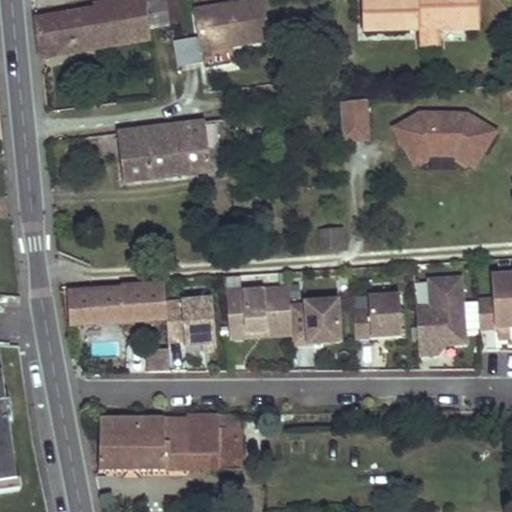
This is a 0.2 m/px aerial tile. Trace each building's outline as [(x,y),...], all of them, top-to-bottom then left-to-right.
[(98,11),(38,21),(41,53),(147,33),(147,29),(171,25),(167,6),(166,0),(126,0),(98,5),(98,11)] [(263,0),(242,0),(197,8),(203,39),(205,50),(271,38),(263,0)] [(362,0),(363,30),(420,30),(420,46),(442,45),(441,29),(464,28),(463,0),(362,0)] [(478,0),(463,0),(464,28),(479,28),(478,0)] [(203,39),(177,44),(180,64),(207,59),(205,50),(203,39)] [(365,101),(340,104),(343,142),(368,141),(365,101)] [(496,131),(466,115),(420,115),(394,131),(416,166),(432,156),(456,156),(476,167),(496,131)] [(233,118),(204,122),(207,143),(235,140),(233,118)] [(204,122),(118,134),(125,182),(211,171),(207,143),(204,122)] [(319,231),(319,249),(345,248),(344,230),(319,231)] [(493,300),(478,301),(480,330),(499,329),(510,329),(511,328),(511,275),(492,277),(493,300)] [(431,308),(416,309),(420,355),(438,354),(437,341),(441,341),(446,345),(466,344),(461,278),(429,281),(431,308)] [(121,291),(68,294),(70,324),(168,318),(167,306),(166,284),(121,287),(121,291)] [(290,290),(228,295),(231,341),(248,339),(248,334),(268,333),(268,338),(293,336),(291,307),(290,290)] [(400,295),(369,297),(370,309),(354,310),(356,341),(403,337),(400,295)] [(341,343),(338,302),(306,304),(306,306),(291,307),(293,336),(294,347),(341,343)] [(168,318),(169,344),(186,343),(186,348),(203,347),(213,346),(217,346),(214,303),(167,306),(168,318)] [(510,339),(510,329),(499,329),(499,340),(510,339)] [(438,354),(446,345),(441,341),(437,341),(438,354)] [(169,351),(149,351),(150,373),(170,373),(169,351)] [(0,484),(15,482),(6,421),(0,421),(0,404),(3,404),(0,389),(0,484)] [(9,420),(7,403),(3,404),(0,404),(0,421),(6,421),(9,420)] [(188,420),(101,420),(101,471),(242,470),(241,417),(188,417),(188,420)] [(0,484),(0,494),(16,492),(15,482),(0,484)]
